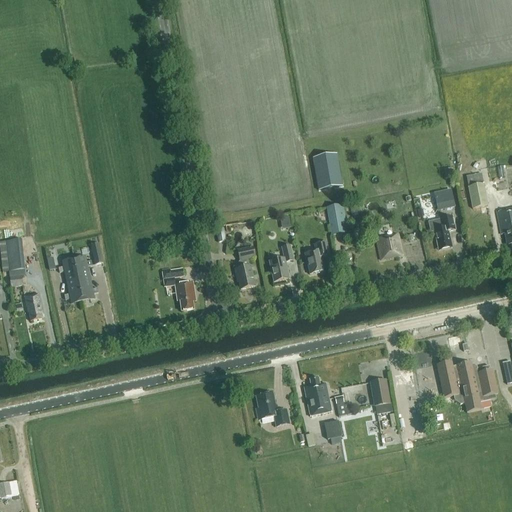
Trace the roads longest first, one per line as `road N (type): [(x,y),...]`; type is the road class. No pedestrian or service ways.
road 1 (tertiary): [(0,415),(511,303)]
road 2 (unclassified): [(219,321),(161,0)]
road 3 (unclassified): [(219,321),(511,257)]
road 4 (unclassified): [(0,370),(219,321)]
